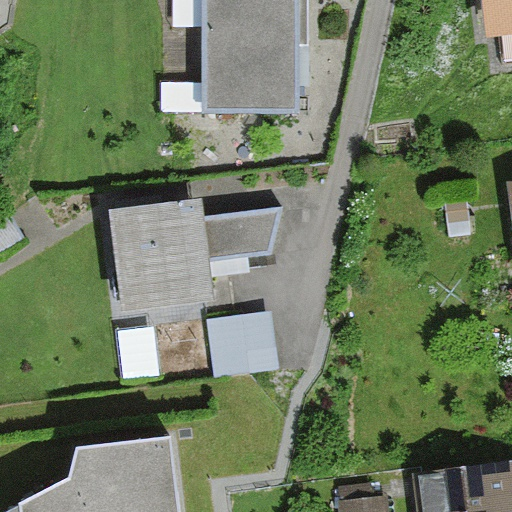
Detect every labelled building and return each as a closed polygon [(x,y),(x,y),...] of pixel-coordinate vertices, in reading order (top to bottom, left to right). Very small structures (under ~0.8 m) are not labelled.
[(326,74),(323,0),(217,0),(220,78),(326,74)] [(511,0),(484,0),(493,57),(511,54),(511,0)] [(208,204),(283,196),(280,171),(205,179),(208,204)] [(212,249),(283,246),(281,203),(211,206),(212,249)] [(213,306),(200,213),(113,225),(126,318),(213,306)] [(278,376),(270,322),(203,331),(211,386),(251,380),(278,376)] [(178,511),(173,450),(58,460),(60,481),(4,507),(4,511),(178,511)] [(511,511),(511,473),(421,484),(424,511),(511,511)] [(385,511),(383,500),(335,508),(335,511),(385,511)]
